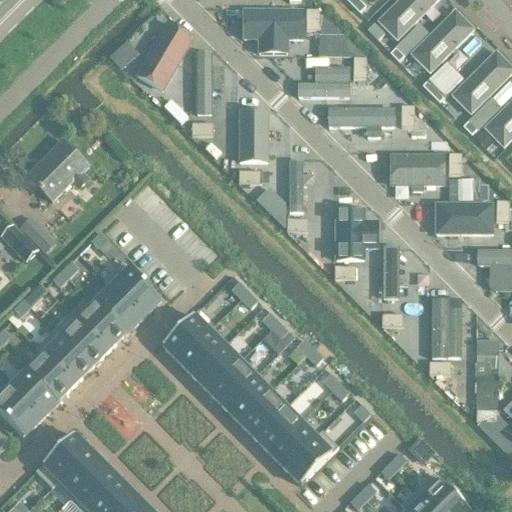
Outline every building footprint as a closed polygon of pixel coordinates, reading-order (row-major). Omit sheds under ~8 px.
[(352,9),(358,3),(354,0),(345,0),(344,2),(352,9)] [(440,1),(439,0),(403,0),(378,26),(396,45),(440,1)] [(359,17),(366,11),(358,3),(352,9),(359,17)] [(318,36),(318,62),(353,63),(353,62),(361,61),(365,61),(341,36),(318,13),(318,36)] [(303,36),(305,36),(315,36),(315,15),(303,15),(303,36)] [(411,59),(429,77),(473,33),(454,15),(411,59)] [(296,17),(243,16),(242,32),(296,33),(296,17)] [(194,44),(167,27),(131,83),(159,100),(194,44)] [(374,27),(367,34),(377,44),(384,38),(374,27)] [(275,60),(300,61),(300,49),(276,49),(275,60)] [(404,61),(396,52),(390,58),(398,66),(404,61)] [(511,76),(511,71),(496,56),(452,100),(471,118),(511,76)] [(212,60),(196,59),(195,120),(211,121),(212,60)] [(361,61),(353,62),(353,63),(353,84),(365,84),(365,61),(361,61)] [(436,93),(428,85),(422,90),(431,99),(436,93)] [(295,92),(295,106),(350,107),(350,92),(295,92)] [(444,101),(436,93),(431,99),(439,107),(444,101)] [(169,101),(160,110),(178,127),(186,119),(169,101)] [(511,104),(485,132),(503,151),(511,142),(511,104)] [(398,111),(398,133),(411,132),(411,111),(398,111)] [(395,116),(326,115),(326,132),(395,133),(395,116)] [(258,116),(242,116),(242,168),(258,168),(258,116)] [(477,134),(468,126),(463,131),(471,139),(477,134)] [(189,141),(210,141),(210,128),(189,128),(189,141)] [(483,134),(475,142),(486,153),(494,146),(483,134)] [(63,145),(42,165),(44,167),(29,183),(52,206),(71,187),(78,194),(88,183),(81,177),(88,170),(63,145)] [(446,181),(458,181),(458,159),(445,159),(446,181)] [(311,161),(293,161),(292,220),(310,221),(311,161)] [(442,163),(392,162),(392,193),(442,194),(442,163)] [(237,177),(236,189),(257,189),(257,177),(237,177)] [(480,183),(461,182),(461,206),(480,207),(480,189),(480,183)] [(506,207),(494,207),(494,228),(506,228),(506,207)] [(435,210),(434,241),(490,242),(490,210),(435,210)] [(365,216),(352,216),(352,267),(365,267),(365,216)] [(31,222),(19,233),(45,259),(57,248),(31,222)] [(285,225),(284,237),(305,238),(305,225),(285,225)] [(37,254),(12,229),(1,241),(25,266),(37,254)] [(101,237),(91,246),(98,253),(108,244),(101,237)] [(511,256),(478,256),(478,271),(511,271),(511,256)] [(72,266),(62,276),(69,283),(79,273),(72,266)] [(122,267),(104,285),(111,292),(111,291),(143,323),(161,305),(122,267)] [(332,272),(332,285),(353,285),(353,272),(332,272)] [(62,276),(53,285),(60,292),(69,283),(62,276)] [(396,283),(386,282),(386,304),(396,304),(396,283)] [(239,287),(232,294),(241,304),(248,297),(239,287)] [(111,292),(94,308),(125,339),(125,340),(125,341),(143,323),(111,291),(111,292)] [(33,296),(24,305),(31,312),(40,303),(33,296)] [(248,297),(241,304),(250,313),(257,306),(248,297)] [(24,305),(14,314),(21,321),(31,312),(24,305)] [(448,306),(431,305),(430,364),(447,364),(448,306)] [(78,324),(77,325),(108,356),(125,340),(125,339),(94,308),(78,324)] [(71,318),(54,335),(91,373),(108,356),(77,325),(78,324),(71,318)] [(269,318),(262,325),(271,334),(278,327),(269,318)] [(193,320),(162,351),(178,367),(209,336),(208,335),(193,320)] [(379,320),(379,333),(401,333),(401,320),(379,320)] [(278,327),(271,334),(281,344),(288,337),(278,327)] [(209,336),(178,367),(193,382),(228,348),(212,332),(208,335),(209,336)] [(3,334),(0,337),(0,349),(1,350),(10,341),(3,334)] [(54,335),(36,353),(39,356),(40,355),(74,390),(91,373),(54,335)] [(304,344),(297,351),(306,361),(313,354),(304,344)] [(228,348),(193,382),(208,397),(243,363),(228,348)] [(507,353),(479,353),(479,402),(507,402),(507,353)] [(313,354),(306,361),(316,370),(323,363),(313,354)] [(39,356),(23,372),(57,407),(58,406),(74,390),(40,355),(39,356)] [(243,363),(208,397),(224,413),(258,378),(243,363)] [(427,381),(448,381),(448,368),(427,368),(427,381)] [(23,372),(6,389),(41,425),(59,407),(58,406),(57,407),(23,372)] [(258,378),(224,413),(239,428),(273,393),(258,378)] [(330,379),(323,386),(332,396),(339,389),(330,379)] [(6,389),(0,395),(0,418),(23,442),(41,425),(6,389)] [(339,389),(332,396),(342,405),(349,398),(339,389)] [(273,393),(239,428),(254,443),(289,409),(273,393)] [(289,409),(254,443),(269,458),(304,424),(289,409)] [(361,410),(354,417),(363,426),(370,419),(361,410)] [(474,428),(495,428),(495,416),(474,416),(474,428)] [(304,424),(269,458),(285,474),(319,439),(318,439),(304,424)] [(319,439),(285,474),(301,490),(339,452),(322,435),(318,439),(319,439)] [(73,439),(35,476),(52,493),(59,486),(58,486),(89,455),(73,439)] [(420,442),(408,454),(412,458),(424,446),(420,442)] [(89,455),(58,486),(59,486),(73,500),(73,501),(105,470),(89,455)] [(400,458),(390,468),(397,475),(406,465),(400,458)] [(390,468),(381,477),(388,484),(397,475),(390,468)] [(73,500),(69,504),(70,505),(77,511),(93,511),(120,485),(105,470),(73,501),(73,500)] [(466,511),(433,479),(417,495),(434,511),(466,511)] [(123,511),(135,501),(120,485),(93,511),(123,511)] [(369,489),(359,498),(366,505),(376,496),(369,489)] [(434,511),(417,495),(401,510),(402,511),(434,511)] [(359,498),(350,508),(354,511),(359,511),(366,505),(359,498)] [(146,511),(135,501),(123,511),(146,511)]
